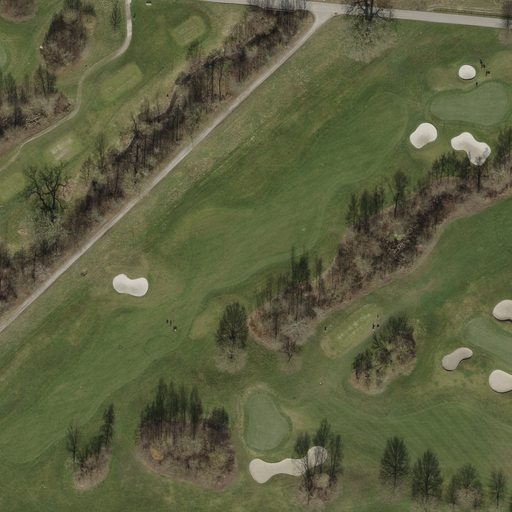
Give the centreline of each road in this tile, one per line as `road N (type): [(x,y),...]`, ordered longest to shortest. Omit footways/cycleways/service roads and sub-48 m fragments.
road 1 (track): [(333,10),(0,327)]
road 2 (unclassified): [(233,0),(511,26)]
road 3 (track): [(0,171),(23,143),(71,117),(86,74),(126,48),(127,0)]
